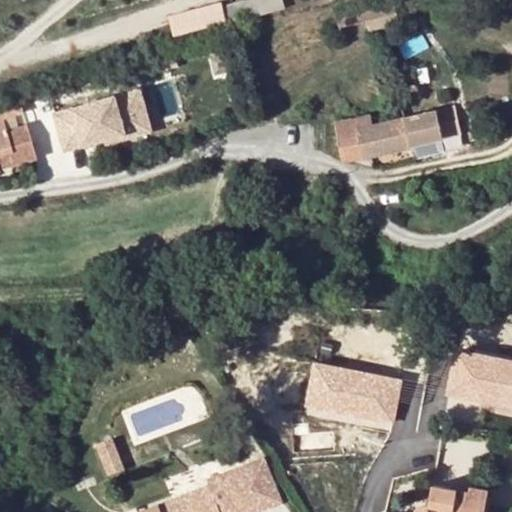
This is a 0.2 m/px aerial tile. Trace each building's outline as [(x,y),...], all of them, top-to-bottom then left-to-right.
[(228,0),(231,16),(285,7),(283,0),(228,0)] [(172,38),(226,22),(221,4),(166,20),(172,38)] [(392,4),(365,11),(369,27),(395,21),(392,4)] [(342,40),(371,33),(369,27),(365,11),(337,16),(342,40)] [(138,91),(71,111),(84,152),(150,132),(138,91)] [(27,119),(24,105),(4,109),(7,124),(27,119)] [(461,135),(454,107),(403,119),(410,147),(444,139),(461,135)] [(335,123),(346,162),(410,147),(403,119),(372,126),(370,115),(335,123)] [(2,118),(0,118),(0,154),(23,148),(18,128),(6,132),(2,118)] [(444,139),(410,147),(412,161),(446,153),(444,139)] [(511,403),(511,354),(454,345),(451,365),(432,362),(427,390),(511,403)] [(316,356),(305,407),(395,427),(401,398),(424,403),(428,381),(316,356)] [(97,445),(108,476),(125,470),(114,439),(97,445)] [(246,468),(223,477),(237,511),(238,511),(260,503),(246,468)] [(237,511),(223,477),(211,480),(212,485),(222,511),(237,511)] [(222,511),(212,485),(161,504),(164,511),(222,511)] [(486,511),(490,489),(473,486),(472,490),(435,485),(431,504),(418,510),(418,511),(486,511)] [(256,511),(263,510),(260,503),(238,511),(256,511)]
